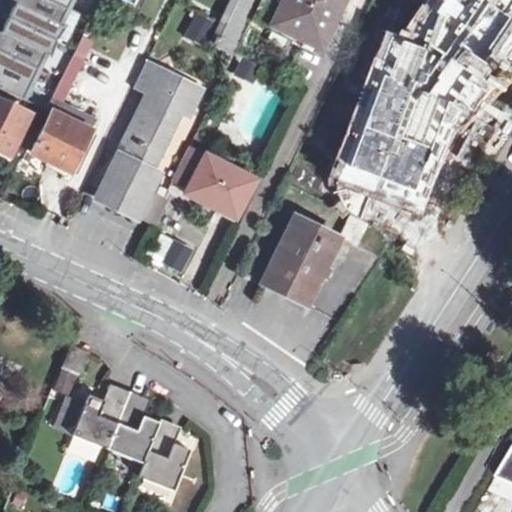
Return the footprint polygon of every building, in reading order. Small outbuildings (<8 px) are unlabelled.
[(18,0),(29,5),(0,65),(0,157),(10,163),(30,123),(25,120),(78,0),(18,0)] [(261,8),(243,0),(241,0),(228,29),(222,27),(214,44),(236,56),(255,19),(261,8)] [(243,0),(261,8),(264,0),(243,0)] [(264,0),(261,8),(255,19),(273,28),(320,50),(335,19),(344,0),(286,0),(282,8),(267,0),(264,0)] [(195,12),(184,36),(205,46),(216,22),(195,12)] [(68,103),(91,40),(78,35),(55,98),(68,103)] [(201,91),(161,71),(164,65),(151,58),(137,86),(151,93),(100,194),(127,208),(154,221),(167,194),(153,187),(162,169),(156,167),(185,111),(191,114),(201,91)] [(254,75),(242,69),(233,87),(246,94),(254,75)] [(32,162),(56,173),(68,179),(91,137),(51,120),(32,162)] [(186,157),(172,183),(187,191),(184,196),(205,207),(215,212),(214,215),(235,225),(256,183),(204,157),(200,164),(186,157)] [(339,238),(294,216),(260,284),(276,291),(305,306),(339,238)] [(148,260),(183,274),(193,247),(158,233),(148,260)] [(72,350),(64,369),(82,377),(90,358),(72,350)] [(98,402),(88,397),(71,437),(140,465),(136,477),(171,493),(188,451),(177,447),(167,442),(172,427),(158,422),(157,424),(147,420),(137,416),(144,403),(115,390),(107,406),(98,402)] [(511,450),(497,474),(490,491),(511,499),(511,450)]
